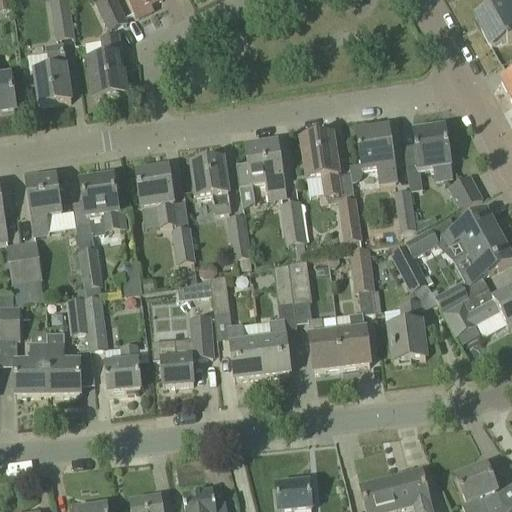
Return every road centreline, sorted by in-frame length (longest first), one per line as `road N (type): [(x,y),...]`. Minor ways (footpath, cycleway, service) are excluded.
road 1 (residential): [(0,456),(469,407),(511,393)]
road 2 (residential): [(154,136),(464,84)]
road 3 (residential): [(154,136),(153,46),(245,0)]
road 4 (residential): [(0,158),(154,136)]
